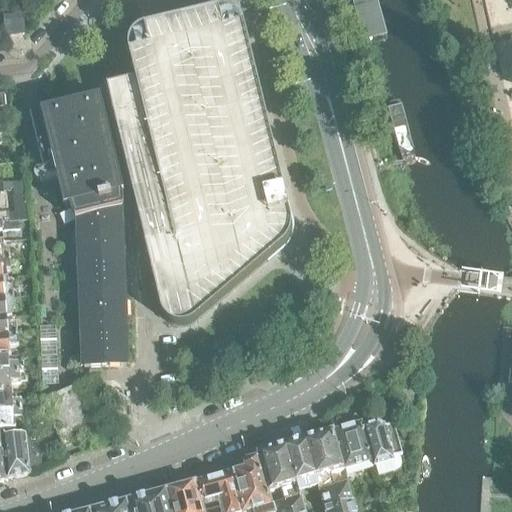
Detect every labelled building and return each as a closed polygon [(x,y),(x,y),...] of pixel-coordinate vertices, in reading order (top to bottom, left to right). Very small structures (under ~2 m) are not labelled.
[(352,0),(365,46),(388,40),(377,0),(352,0)] [(239,18),(237,16),(234,14),(231,13),(228,12),(224,12),(221,12),(214,14),(167,25),(144,31),(141,32),(137,34),(135,37),(132,40),(131,43),(130,47),(129,51),(130,55),(136,81),(107,88),(136,206),(162,313),(163,317),(165,320),(168,323),(171,325),(174,327),(178,328),(181,329),(185,328),(189,328),(192,326),(195,324),(283,249),(287,245),(289,240),(291,235),(292,230),(292,225),(244,27),(243,24),(241,21),(239,18)] [(24,35),(22,17),(5,19),(7,37),(24,35)] [(404,168),(427,162),(409,93),(386,99),(404,168)] [(78,221),(80,278),(84,369),(127,367),(121,210),(124,210),(124,199),(123,196),(125,195),(101,100),(41,114),(42,115),(31,118),(46,181),(57,178),(65,210),(71,209),(72,213),(75,221),(78,221)] [(14,184),(11,184),(11,192),(11,193),(14,193),(15,198),(28,197),(27,183),(14,184)] [(0,184),(0,193),(11,193),(11,192),(11,184),(0,184)] [(16,214),(10,215),(11,224),(13,224),(14,224),(20,223),(30,223),(29,213),(16,214)] [(0,215),(0,225),(11,224),(10,215),(2,215),(0,215)] [(0,233),(4,234),(4,232),(15,231),(14,224),(13,224),(11,224),(0,225),(0,233)] [(0,243),(0,262),(11,261),(10,251),(6,251),(5,250),(4,244),(0,243)] [(12,273),(11,261),(0,262),(0,281),(8,281),(7,273),(12,273)] [(8,281),(0,281),(0,300),(15,300),(14,289),(9,289),(8,281)] [(15,300),(0,300),(0,319),(8,319),(12,319),(15,310),(15,300)] [(9,327),(8,319),(0,319),(0,339),(18,337),(17,327),(9,327)] [(57,327),(41,328),(43,387),(59,386),(57,327)] [(18,337),(0,339),(0,358),(9,357),(11,357),(11,349),(19,348),(18,337)] [(10,367),(9,357),(0,358),(0,377),(25,375),(25,370),(19,371),(19,366),(10,367)] [(26,382),(25,375),(0,377),(0,396),(13,395),(12,386),(21,385),(20,382),(26,382)] [(102,390),(98,381),(97,381),(94,380),(43,403),(64,450),(89,440),(96,449),(108,444),(97,418),(96,414),(96,411),(96,407),(98,404),(101,402),(103,399),(104,396),(103,393),(102,390)] [(27,403),(22,403),(14,404),(13,395),(0,396),(0,414),(23,412),(28,412),(27,403)] [(24,422),(23,412),(0,414),(0,434),(4,434),(17,433),(16,423),(24,422)] [(364,428),(373,463),(374,463),(378,474),(394,469),(393,464),(395,463),(394,459),(403,457),(394,426),(385,429),(385,427),(384,428),(378,425),(377,424),(377,425),(364,428)] [(373,463),(364,428),(363,425),(334,433),(334,434),(345,471),(373,463)] [(416,434),(416,426),(405,428),(407,436),(416,434)] [(345,471),(334,434),(317,438),(305,441),(316,479),(331,475),(345,471)] [(27,437),(4,439),(7,483),(30,477),(27,437)] [(316,479),(305,441),(296,444),(287,447),(286,447),(297,485),(299,494),(300,494),(309,491),(319,488),(316,479)] [(305,511),(300,494),(299,494),(286,447),(275,451),(257,456),(259,461),(274,511),(305,511)] [(274,511),(259,461),(247,464),(244,469),(245,472),(234,475),(243,511),(274,511)] [(243,511),(234,475),(196,485),(203,511),(243,511)] [(331,475),(316,479),(319,488),(325,509),(353,501),(348,484),(335,487),(331,475)] [(203,511),(196,485),(166,494),(170,511),(203,511)] [(170,511),(166,494),(128,504),(129,511),(170,511)] [(358,511),(356,504),(356,502),(354,502),(353,501),(325,509),(325,511),(358,511)]
